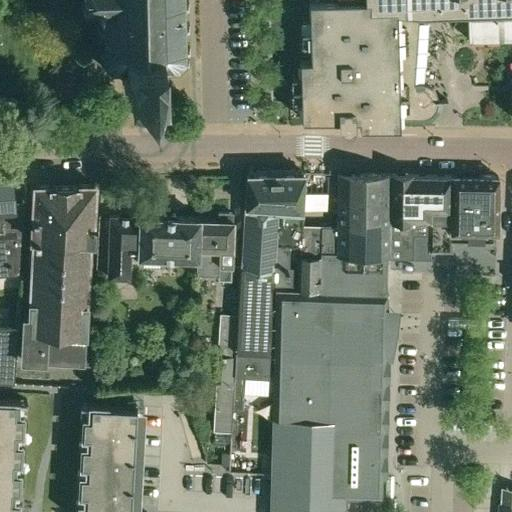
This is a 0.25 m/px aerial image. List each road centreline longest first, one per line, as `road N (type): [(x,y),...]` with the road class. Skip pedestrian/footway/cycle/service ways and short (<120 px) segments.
road 1 (tertiary): [(511,151),(217,148)]
road 2 (tertiary): [(217,148),(0,151)]
road 3 (residential): [(434,275),(431,453),(445,454)]
road 4 (unknown): [(99,150),(70,0)]
road 5 (residential): [(217,148),(212,0)]
